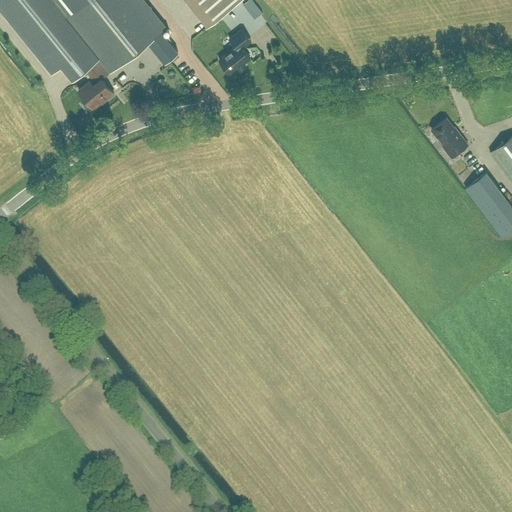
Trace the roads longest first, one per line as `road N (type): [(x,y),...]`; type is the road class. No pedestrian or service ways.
road 1 (unclassified): [(0,212),(76,151),(156,115),(511,60)]
road 2 (unclassified): [(220,511),(0,241)]
